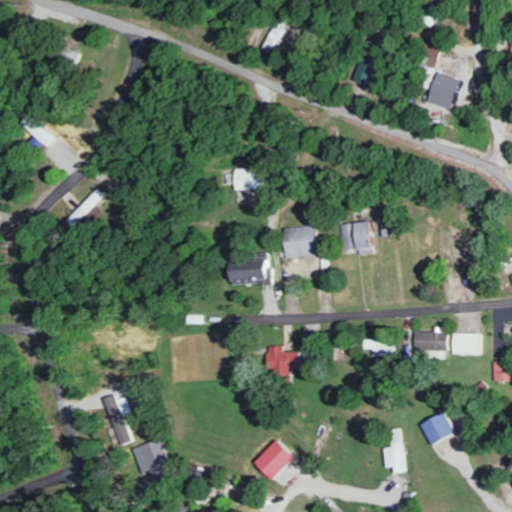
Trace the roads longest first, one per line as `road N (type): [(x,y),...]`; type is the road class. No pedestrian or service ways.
road 1 (residential): [(511,191),(470,165),(189,50),(34,0)]
road 2 (residential): [(511,301),(0,331)]
road 3 (residential): [(132,34),(136,64),(116,125),(26,242)]
road 4 (residential): [(508,188),(481,82),(487,0)]
road 5 (residential): [(42,330),(85,468)]
